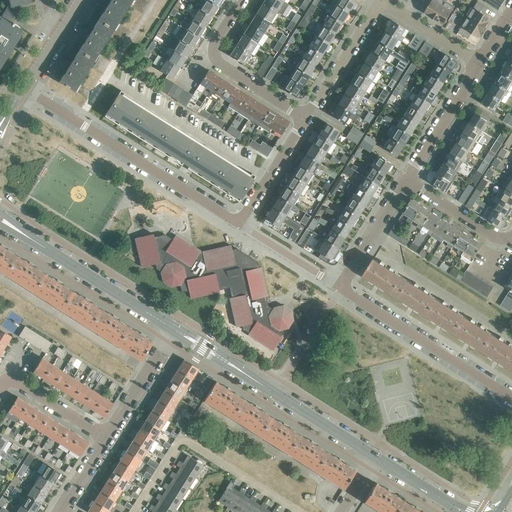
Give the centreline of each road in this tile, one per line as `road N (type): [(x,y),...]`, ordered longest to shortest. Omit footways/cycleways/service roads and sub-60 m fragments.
road 1 (residential): [(238,223),(25,87)]
road 2 (tertiary): [(374,456),(175,329)]
road 3 (residential): [(297,511),(184,441),(135,511)]
road 4 (residential): [(511,397),(339,286)]
road 5 (tertiary): [(175,329),(4,221)]
road 6 (residential): [(305,118),(216,60),(213,46),(242,0)]
road 7 (residential): [(404,181),(479,63)]
road 8 (residential): [(305,118),(379,2)]
road 9 (residential): [(0,386),(6,375),(105,437)]
road 10 (residential): [(105,437),(175,329)]
road 11 (residential): [(238,223),(305,118)]
road 12 (residential): [(339,286),(404,181)]
road 13 (residential): [(404,181),(494,237),(511,236)]
